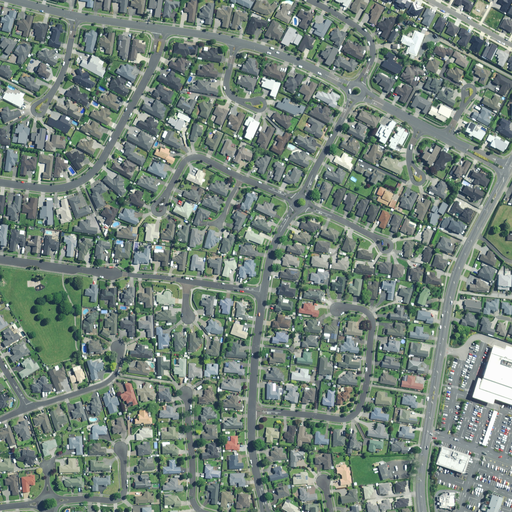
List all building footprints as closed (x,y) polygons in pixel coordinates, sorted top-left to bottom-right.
[(103,0),(103,2),(102,10),(108,11),(109,0),(97,0),(98,1),(102,2),(102,0),(103,0)] [(126,0),(111,0),(112,2),(119,3),(118,12),(125,13),(126,0)] [(132,0),(133,1),(130,1),(129,6),(133,6),(133,8),(137,8),(136,13),(142,14),(144,0),(132,0)] [(161,0),(156,0),(156,2),(153,1),(153,0),(147,0),(146,6),(147,6),(147,8),(153,9),(152,17),(159,18),(161,0)] [(179,2),(164,0),(161,17),(169,18),(169,13),(170,13),(171,8),(175,9),(175,7),(178,7),(179,2)] [(196,0),(194,0),(189,0),(190,2),(187,2),(186,8),(183,8),(183,12),(188,12),(187,22),(193,22),(196,0)] [(229,0),(229,2),(234,4),(235,2),(249,9),(252,2),(247,0),(229,0)] [(263,15),(265,15),(269,15),(269,13),(276,7),(272,3),(268,7),(263,5),(261,4),(261,2),(256,0),(255,0),(252,10),(263,15)] [(353,1),(351,5),(352,6),(350,9),(353,11),(352,11),(357,13),(360,6),(365,9),(368,3),(363,1),(363,0),(354,0),(354,2),(353,1)] [(402,0),(400,5),(399,8),(401,9),(403,7),(406,9),(410,0),(409,0),(402,0)] [(471,1),(469,0),(465,0),(464,4),(466,5),(464,8),(469,11),(473,5),(470,3),(471,1)] [(500,10),(505,12),(511,0),(498,0),(498,2),(503,5),(500,10)] [(413,13),(417,4),(415,3),(412,1),(408,10),(410,11),(409,13),(412,15),(413,13)] [(201,11),(201,13),(198,13),(198,17),(201,18),(201,19),(204,19),(203,24),(210,25),(213,4),(207,3),(206,6),(204,6),(200,8),(201,11)] [(291,6),(286,3),(285,5),(282,3),(280,6),(281,7),(278,11),(277,11),(274,17),(287,24),(290,18),(286,15),(291,6)] [(372,8),(370,12),(371,12),(370,15),(371,16),(368,21),(374,25),(384,7),(376,3),(373,8),(372,8)] [(420,6),(417,4),(413,13),(412,15),(414,16),(416,14),(418,16),(423,7),(420,6)] [(215,18),(219,19),(221,20),(220,22),(221,22),(220,27),(227,28),(231,8),(226,6),(225,11),(216,9),(215,18)] [(430,9),(427,7),(422,16),(424,17),(421,22),(428,26),(435,14),(429,11),(430,9)] [(494,31),(499,21),(501,16),(491,11),(491,10),(486,8),(486,9),(484,8),(482,14),(491,18),(488,25),(483,22),(480,30),(486,32),(485,35),(494,39),(497,32),(494,31)] [(16,12),(9,10),(7,15),(5,14),(4,18),(1,17),(0,19),(0,22),(3,23),(1,31),(9,33),(13,18),(14,18),(16,12)] [(306,13),(300,10),(296,16),(302,19),(298,26),(305,30),(313,15),(307,12),(306,13)] [(237,11),(237,12),(233,11),(230,28),(236,30),(237,25),(239,25),(239,22),(242,20),(246,21),(247,17),(246,17),(246,14),(241,13),(241,12),(237,11)] [(32,17),(26,15),(25,20),(21,19),(20,21),(17,20),(16,24),(19,25),(18,30),(23,31),(21,36),(27,37),(32,17)] [(443,18),(440,16),(434,27),(437,29),(436,30),(440,32),(446,21),(443,19),(443,18)] [(256,19),(251,17),(245,33),(252,35),(254,31),(255,31),(256,27),(261,28),(261,26),(265,27),(267,21),(259,19),(259,20),(256,19)] [(396,20),(390,17),(389,19),(386,18),(384,22),(382,21),(381,23),(378,22),(376,27),(379,29),(382,31),(380,36),(385,39),(396,20)] [(506,29),(511,20),(507,18),(507,19),(504,18),(500,26),(506,29)] [(331,22),(326,19),(323,24),(320,23),(319,24),(316,23),(314,27),(317,28),(314,33),(323,38),(331,22)] [(271,37),(271,38),(274,40),(274,39),(278,41),(282,33),(278,31),(278,30),(276,28),(278,24),(271,20),(263,36),(269,39),(270,37),(271,37)] [(454,23),(449,21),(447,26),(448,27),(445,32),(454,36),(459,27),(453,24),(454,23)] [(47,25),(33,22),(32,28),(34,29),(33,31),(35,31),(34,35),(36,35),(34,40),(43,42),(47,25)] [(61,25),(56,24),(55,28),(51,26),(50,30),(52,31),(50,39),(49,39),(47,46),(58,48),(60,42),(57,41),(59,35),(61,35),(62,29),(61,29),(61,25)] [(301,37),(293,33),(295,30),(288,27),(280,43),(287,46),(289,43),(291,44),(292,43),(296,46),(301,37)] [(339,31),(338,27),(333,29),(334,31),(330,39),(335,41),(334,44),(339,46),(346,33),(341,30),(340,32),(340,31),(339,31)] [(466,30),(462,27),(458,34),(462,37),(460,40),(459,39),(457,43),(464,47),(471,34),(467,32),(467,31),(466,30)] [(393,30),(388,40),(393,42),(396,35),(398,36),(399,34),(393,30)] [(424,34),(413,30),(410,38),(402,35),(399,43),(407,46),(405,53),(407,54),(408,53),(415,56),(424,34)] [(90,54),(95,33),(87,31),(86,34),(83,33),(81,37),(86,38),(82,52),(90,54)] [(102,55),(109,56),(113,33),(105,32),(104,38),(98,37),(97,39),(96,39),(95,45),(97,46),(97,48),(103,49),(102,55)] [(123,32),(122,36),(117,35),(117,40),(120,40),(119,45),(117,45),(116,50),(119,50),(118,56),(121,56),(121,59),(126,60),(128,60),(131,34),(123,32)] [(314,39),(305,34),(297,49),(303,52),(305,48),(310,50),(313,45),(311,44),(314,39)] [(476,36),(473,35),(471,38),(472,38),(470,41),(473,43),(470,49),(474,51),(477,53),(484,40),(479,38),(480,38),(476,36)] [(9,41),(4,37),(0,43),(0,47),(4,50),(3,52),(8,55),(16,43),(10,39),(9,41)] [(140,39),(132,38),(130,60),(138,61),(139,54),(145,55),(146,46),(141,45),(141,43),(139,43),(140,39)] [(354,45),(346,41),(341,50),(360,60),(363,54),(359,52),(362,47),(355,43),(354,45)] [(179,56),(185,57),(186,55),(189,56),(190,53),(196,54),(197,46),(192,45),(192,46),(174,43),(172,53),(180,54),(179,56)] [(489,47),(486,45),(481,55),(490,60),(497,46),(491,43),(489,47)] [(31,47),(25,44),(23,48),(19,46),(17,50),(15,49),(12,53),(18,56),(16,62),(21,65),(24,59),(31,47)] [(442,49),(436,45),(432,52),(443,58),(445,54),(449,57),(452,51),(447,48),(446,50),(442,48),(442,49)] [(338,49),(333,47),(331,49),(328,47),(326,50),(328,51),(327,53),(322,50),(320,54),(323,56),(322,57),(326,59),(324,63),(330,66),(338,49)] [(217,49),(211,48),(210,50),(207,49),(207,51),(202,50),(202,53),(198,53),(197,58),(201,58),(200,59),(219,62),(220,56),(216,55),(217,49)] [(42,52),(38,50),(34,57),(53,67),(57,60),(53,59),(52,55),(54,55),(52,49),(47,50),(46,49),(42,50),(43,53),(42,52)] [(503,52),(497,49),(495,53),(498,55),(497,57),(498,58),(497,60),(498,61),(497,64),(502,66),(509,54),(503,52)] [(461,56),(459,55),(460,54),(455,51),(452,56),(456,58),(454,62),(464,68),(468,62),(465,60),(465,59),(461,57),(461,56)] [(386,60),(384,59),(381,65),(398,74),(402,66),(392,61),(394,55),(388,52),(386,56),(387,57),(386,59),(387,59),(386,60)] [(339,67),(347,71),(347,72),(354,71),(354,69),(357,63),(354,62),(354,61),(350,59),(348,62),(345,60),(345,59),(338,55),(336,60),(335,59),(332,65),(338,68),(339,67)] [(80,60),(77,66),(99,78),(102,72),(98,70),(100,68),(95,65),(97,61),(90,57),(86,64),(80,60)] [(180,58),(179,59),(177,58),(175,63),(170,61),(167,66),(183,74),(185,69),(183,68),(184,66),(186,67),(189,62),(180,58)] [(248,58),(247,62),(245,61),(244,65),(241,65),(239,71),(257,76),(258,70),(254,68),(255,65),(253,65),(255,60),(248,58)] [(439,62),(433,58),(431,61),(428,60),(424,68),(435,73),(437,68),(436,68),(439,62)] [(45,67),(46,65),(40,62),(39,65),(39,66),(36,71),(38,72),(37,74),(47,79),(50,74),(44,71),(46,67),(45,67)] [(213,64),(208,63),(207,66),(200,65),(199,69),(197,69),(196,75),(215,78),(216,72),(212,71),(213,64)] [(0,65),(0,74),(9,79),(12,73),(8,71),(9,70),(6,68),(7,66),(2,64),(1,66),(0,65)] [(112,74),(131,84),(134,78),(127,75),(131,68),(124,64),(122,68),(120,67),(117,71),(114,69),(112,74)] [(277,66),(271,64),(270,67),(265,66),(264,69),(262,69),(261,74),(280,81),(281,78),(283,79),(285,73),(275,69),(277,66)] [(402,78),(402,79),(405,80),(405,81),(410,84),(413,78),(412,78),(414,75),(416,76),(418,74),(421,76),(424,71),(413,65),(412,66),(411,65),(410,68),(406,66),(402,73),(402,72),(399,76),(402,78)] [(484,70),(476,65),(473,70),(475,71),(473,74),(480,77),(477,82),(483,85),(490,72),(485,69),(484,70)] [(451,67),(450,70),(448,69),(445,73),(447,74),(446,76),(452,79),(451,80),(457,83),(459,79),(458,78),(462,71),(454,67),(454,69),(451,67)] [(75,77),(71,78),(73,84),(89,92),(93,84),(84,80),(87,79),(85,73),(80,74),(79,70),(74,71),(75,77)] [(174,74),(169,72),(166,78),(159,74),(156,79),(177,92),(182,84),(178,82),(180,80),(173,76),(174,74)] [(284,84),(285,84),(284,87),(286,88),(285,90),(292,94),(297,85),(298,86),(303,76),(297,73),(295,77),(294,77),(292,80),(290,79),(288,78),(287,80),(285,80),(284,84)] [(379,73),(376,75),(376,77),(374,78),(377,83),(378,82),(378,84),(384,87),(383,89),(388,92),(395,81),(390,78),(389,79),(380,75),(379,73)] [(244,75),(244,76),(239,74),(237,79),(235,84),(241,85),(241,86),(247,88),(246,90),(252,92),(256,80),(249,77),(249,76),(244,75)] [(496,78),(495,77),(492,75),(491,79),(493,80),(492,82),(498,85),(499,84),(502,86),(498,92),(505,96),(509,88),(511,89),(511,86),(511,81),(502,76),(501,76),(498,75),(496,78)] [(34,83),(33,82),(34,79),(29,76),(28,78),(24,76),(23,79),(20,77),(17,82),(25,86),(24,87),(31,91),(31,90),(36,92),(39,87),(34,84),(34,83)] [(441,82),(438,81),(428,76),(422,87),(429,91),(431,88),(434,89),(436,85),(439,86),(441,82)] [(111,80),(106,89),(123,98),(127,91),(121,87),(124,82),(114,77),(112,81),(111,80)] [(280,83),(275,82),(275,83),(273,82),(274,81),(269,80),(269,81),(265,79),(263,83),(262,82),(260,86),(271,90),(269,95),(275,97),(280,83)] [(210,82),(196,80),(195,86),(189,85),(188,91),(216,95),(217,89),(209,87),(210,82)] [(317,85),(310,81),(308,86),(302,84),(298,91),(305,95),(303,99),(307,102),(317,85)] [(156,90),(155,90),(154,89),(151,95),(157,98),(158,95),(161,97),(160,100),(169,105),(171,101),(169,100),(173,93),(168,90),(167,92),(161,89),(163,87),(158,84),(156,88),(157,89),(156,90)] [(411,89),(403,84),(401,89),(396,86),(393,92),(400,96),(398,100),(403,103),(411,89)] [(454,92),(445,87),(443,92),(440,90),(436,98),(452,106),(454,101),(450,99),(454,92)] [(66,90),(63,95),(83,106),(86,102),(83,100),(85,96),(82,94),(81,96),(77,94),(78,93),(71,89),(66,90)] [(336,101),(339,96),(331,92),(329,94),(327,93),(326,94),(321,92),(320,93),(317,91),(314,97),(328,104),(328,105),(333,108),(336,103),(335,102),(335,101),(336,101)] [(1,98),(18,107),(20,102),(16,100),(18,96),(14,94),(13,96),(7,93),(6,95),(3,93),(1,98)] [(97,97),(94,102),(114,113),(117,107),(112,104),(116,97),(108,93),(105,98),(101,96),(99,99),(97,97)] [(431,103),(415,95),(409,106),(414,108),(415,106),(422,109),(421,112),(425,114),(431,103)] [(500,98),(494,95),(491,100),(488,99),(487,100),(483,97),(480,103),(497,112),(499,107),(496,106),(500,98)] [(283,97),(281,103),(277,101),(274,107),(281,110),(295,116),(296,113),(298,114),(298,113),(301,114),(304,107),(299,105),(298,108),(287,103),(289,100),(283,97)] [(155,99),(153,103),(152,102),(151,104),(152,105),(150,107),(143,104),(140,109),(161,120),(164,115),(162,114),(163,112),(161,111),(163,106),(159,104),(160,102),(155,99)] [(195,102),(189,99),(188,103),(179,99),(176,106),(184,110),(184,112),(189,115),(195,102)] [(205,104),(204,100),(197,102),(200,111),(198,115),(206,119),(213,105),(207,102),(206,104),(205,104)] [(55,101),(51,109),(77,122),(79,117),(76,115),(79,110),(65,103),(63,106),(55,101)] [(451,110),(440,105),(437,110),(431,107),(427,114),(431,116),(432,115),(435,116),(434,117),(443,122),(445,118),(447,118),(451,110)] [(221,109),(215,106),(212,114),(217,116),(214,122),(221,126),(227,111),(221,108),(221,109)] [(325,109),(324,108),(323,110),(315,106),(312,111),(310,110),(308,114),(327,124),(329,118),(327,117),(328,115),(329,116),(331,112),(329,110),(329,109),(326,107),(325,109)] [(490,111),(481,107),(479,110),(481,111),(479,116),(472,112),(470,117),(487,126),(490,120),(486,118),(490,111)] [(0,118),(3,124),(19,116),(15,110),(8,114),(5,108),(0,110),(0,118)] [(87,118),(105,127),(107,121),(104,120),(108,111),(102,108),(101,110),(99,109),(97,112),(93,110),(92,113),(90,112),(87,118)] [(366,113),(360,110),(356,118),(374,128),(379,119),(375,116),(374,117),(371,115),(370,117),(365,115),(366,113)] [(244,115),(238,112),(236,117),(229,114),(227,118),(229,119),(227,122),(229,123),(228,124),(232,126),(230,129),(237,131),(244,115)] [(190,118),(177,113),(175,117),(188,122),(190,118)] [(280,116),(277,114),(273,119),(286,129),(291,124),(288,122),(290,120),(282,114),(280,116)] [(47,119),(44,124),(63,135),(68,126),(65,125),(66,122),(62,120),(63,118),(59,116),(55,123),(47,119)] [(145,121),(145,122),(145,123),(139,120),(136,125),(155,136),(158,130),(155,128),(157,124),(151,121),(153,118),(148,116),(147,119),(146,119),(145,121)] [(243,137),(250,140),(251,138),(252,138),(259,123),(252,120),(252,119),(248,117),(246,120),(245,119),(243,125),(247,126),(244,131),(245,132),(243,137)] [(323,125),(309,117),(307,122),(311,125),(309,128),(305,126),(303,130),(319,139),(322,133),(320,131),(323,125)] [(395,123),(383,117),(374,135),(378,138),(377,140),(384,144),(395,123)] [(176,122),(168,118),(166,122),(170,124),(170,125),(174,127),(173,128),(179,131),(183,122),(177,119),(176,122)] [(509,126),(508,125),(510,122),(506,120),(506,121),(500,118),(497,124),(499,125),(499,126),(497,126),(494,131),(510,139),(511,134),(511,131),(509,130),(510,129),(508,128),(509,126)] [(104,129),(90,122),(88,127),(84,124),(82,127),(80,126),(78,131),(97,141),(104,129)] [(366,127),(357,122),(354,129),(348,126),(345,132),(362,141),(365,136),(362,134),(366,127)] [(474,125),(468,122),(464,131),(467,133),(466,135),(470,137),(471,136),(480,140),(484,132),(476,128),(475,131),(472,130),(474,125)] [(26,136),(27,129),(22,129),(23,125),(14,124),(14,128),(11,128),(11,135),(15,135),(15,138),(9,137),(9,144),(23,146),(24,140),(26,136)] [(199,126),(193,125),(188,140),(194,142),(196,136),(197,137),(197,136),(199,137),(201,130),(198,129),(199,126)] [(274,129),(268,126),(264,134),(259,132),(258,136),(259,136),(256,142),(260,144),(259,147),(265,149),(274,129)] [(404,129),(398,126),(395,130),(397,131),(396,134),(394,133),(392,138),(391,137),(388,141),(390,142),(387,147),(394,150),(395,147),(396,145),(400,147),(407,133),(403,131),(404,129)] [(41,150),(43,130),(36,129),(36,135),(29,134),(28,142),(32,142),(31,145),(34,146),(33,150),(41,150)] [(174,133),(167,130),(162,142),(177,149),(180,144),(175,142),(176,141),(171,138),(174,133)] [(144,134),(139,131),(136,138),(128,133),(125,139),(147,151),(151,144),(147,143),(150,139),(143,135),(144,134)] [(204,143),(208,145),(208,146),(209,147),(208,148),(214,151),(221,134),(215,131),(211,139),(206,137),(204,143)] [(290,135),(284,133),(282,137),(276,134),(274,139),(278,141),(275,146),(272,145),(269,150),(279,155),(283,148),(282,148),(285,142),(286,143),(290,135)] [(494,137),(489,134),(486,140),(491,142),(490,144),(489,143),(487,147),(490,148),(491,146),(495,148),(495,147),(503,151),(505,148),(506,149),(509,142),(505,140),(504,142),(499,140),(500,138),(495,135),(494,137)] [(311,146),(310,143),(313,138),(308,136),(307,139),(304,138),(303,139),(296,135),(293,141),(297,143),(296,145),(306,150),(312,154),(315,148),(311,146)] [(49,144),(44,143),(43,151),(49,152),(51,149),(62,151),(63,142),(57,142),(58,137),(50,136),(49,144)] [(354,139),(350,137),(346,144),(341,141),(338,146),(355,155),(358,150),(356,148),(358,144),(353,142),(354,139)] [(229,140),(226,139),(219,153),(223,155),(224,153),(226,154),(226,155),(231,158),(235,150),(229,147),(232,141),(229,140)] [(84,144),(82,143),(81,145),(78,143),(76,149),(92,157),(94,152),(90,150),(93,144),(88,141),(87,144),(85,143),(84,144)] [(135,147),(126,141),(122,148),(125,149),(122,154),(127,157),(126,158),(141,166),(144,159),(132,152),(135,147)] [(378,147),(372,144),(367,155),(364,154),(362,158),(373,164),(376,158),(379,159),(382,153),(376,150),(378,147)] [(423,151),(419,158),(425,161),(423,164),(431,167),(440,148),(434,145),(433,148),(432,150),(430,149),(428,152),(424,150),(423,152),(423,151)] [(155,149),(153,154),(163,159),(163,160),(166,161),(165,162),(171,164),(174,159),(168,156),(169,153),(167,152),(168,150),(160,146),(158,150),(155,149)] [(245,149),(239,147),(233,161),(238,164),(240,158),(248,162),(252,153),(244,150),(245,149)] [(13,150),(7,149),(4,171),(10,172),(11,166),(14,166),(15,162),(16,162),(17,154),(12,154),(13,150)] [(71,151),(66,155),(79,171),(83,168),(81,164),(85,161),(86,157),(84,155),(81,155),(78,151),(73,155),(71,151)] [(297,151),(293,153),(294,155),(293,155),(290,154),(288,160),(305,168),(308,162),(302,160),(306,153),(301,151),(300,153),(298,153),(297,151)] [(452,156),(449,155),(441,151),(432,169),(438,172),(439,169),(443,171),(445,167),(444,166),(447,160),(449,162),(452,156)] [(349,159),(346,158),(347,155),(342,153),(340,158),(335,156),(332,161),(337,164),(349,170),(352,165),(349,163),(350,161),(348,160),(349,159)] [(27,156),(22,155),(19,175),(26,175),(27,169),(35,170),(37,157),(32,157),(32,160),(27,159),(27,156)] [(43,172),(42,178),(50,179),(53,156),(39,155),(38,162),(46,163),(45,172),(43,172)] [(260,157),(259,159),(259,158),(257,161),(255,160),(253,164),(255,165),(255,167),(258,168),(257,172),(262,175),(270,158),(264,155),(263,158),(260,157)] [(60,157),(55,157),(53,177),(59,178),(60,171),(62,171),(63,169),(67,170),(67,163),(63,163),(64,161),(60,160),(60,157)] [(393,160),(387,157),(385,161),(382,159),(379,165),(399,175),(402,169),(395,166),(398,161),(394,159),(393,160)] [(124,159),(121,164),(120,166),(113,163),(110,168),(130,179),(132,175),(128,172),(129,171),(132,172),(135,166),(124,159)] [(461,168),(456,165),(454,164),(450,171),(452,172),(451,173),(455,175),(454,177),(458,179),(461,173),(464,175),(470,163),(465,161),(461,168)] [(163,168),(162,168),(164,164),(160,162),(159,164),(153,162),(150,167),(148,166),(146,171),(163,179),(166,173),(162,171),(163,168)] [(284,167),(274,162),(272,166),(275,167),(274,170),(276,171),(272,179),(278,182),(284,167)] [(356,166),(353,170),(362,175),(364,170),(356,166)] [(301,171),(293,168),(289,177),(285,175),(282,181),(290,184),(297,182),(301,171)] [(341,170),(337,168),(335,172),(331,171),(330,173),(325,170),(323,176),(340,184),(344,174),(340,172),(341,170)] [(371,173),(366,170),(363,175),(367,177),(365,180),(374,185),(376,180),(381,182),(384,175),(373,169),(371,173)] [(201,171),(197,170),(194,176),(187,173),(185,179),(200,186),(202,182),(200,181),(203,174),(201,173),(201,171)] [(479,174),(471,170),(468,175),(471,177),(470,178),(473,180),(472,183),(477,186),(478,184),(485,188),(489,180),(484,177),(485,176),(480,173),(479,174)] [(112,180),(106,175),(101,180),(120,197),(125,192),(122,189),(123,188),(121,187),(123,184),(121,183),(123,181),(117,175),(114,178),(112,180)] [(141,177),(140,179),(139,178),(136,184),(154,193),(157,187),(151,184),(154,179),(146,176),(144,179),(141,177)] [(106,192),(101,181),(97,183),(97,185),(94,186),(95,186),(90,188),(92,193),(89,194),(95,209),(103,206),(101,200),(100,200),(98,194),(99,194),(106,192)] [(329,184),(323,181),(318,192),(321,193),(319,198),(325,200),(331,186),(328,185),(329,184)] [(447,185),(440,181),(436,189),(431,186),(428,191),(444,199),(446,194),(443,193),(447,185)] [(211,185),(210,184),(208,189),(225,197),(227,191),(222,189),(225,183),(220,182),(219,184),(218,183),(217,184),(212,182),(211,185)] [(482,192),(479,191),(480,189),(474,185),(472,189),(461,184),(458,191),(467,195),(466,198),(474,202),(475,199),(477,201),(482,192)] [(378,196),(376,201),(392,208),(396,201),(391,199),(390,199),(394,190),(389,188),(388,191),(379,187),(376,195),(378,196)] [(403,197),(400,196),(398,201),(401,202),(400,204),(398,203),(397,206),(410,211),(417,194),(410,192),(411,189),(407,187),(403,197)] [(202,190),(198,188),(196,191),(191,189),(190,191),(189,190),(188,192),(184,191),(182,196),(197,202),(202,190)] [(336,188),(334,193),(332,197),(335,198),(332,204),(337,206),(344,192),(336,188)] [(142,200),(140,199),(142,193),(134,189),(133,194),(132,193),(129,199),(130,199),(129,202),(141,208),(143,202),(141,201),(142,200)] [(254,196),(254,195),(250,193),(249,194),(247,193),(242,203),(240,203),(238,208),(243,211),(244,209),(247,211),(252,200),(254,201),(256,198),(254,196)] [(356,196),(347,193),(346,196),(344,195),(342,200),(344,200),(343,203),(346,204),(343,209),(349,212),(356,196)] [(79,203),(76,195),(67,199),(75,219),(90,213),(87,206),(78,209),(76,204),(79,203)] [(13,201),(12,205),(7,204),(7,207),(6,216),(10,216),(9,220),(16,221),(17,215),(15,215),(15,212),(19,213),(21,197),(14,196),(14,201),(13,201)] [(212,196),(211,198),(209,198),(208,199),(205,198),(205,200),(203,199),(200,204),(217,212),(220,206),(215,204),(217,201),(216,200),(217,198),(212,196)] [(37,199),(29,198),(29,203),(27,203),(26,205),(22,205),(21,212),(27,213),(26,219),(35,219),(37,199)] [(71,219),(65,198),(59,200),(61,208),(54,210),(56,215),(60,214),(61,219),(59,219),(60,224),(68,222),(68,220),(71,219)] [(368,201),(364,199),(363,201),(360,199),(359,202),(358,202),(355,208),(357,209),(355,215),(361,217),(368,201)] [(430,202),(424,199),(423,203),(417,201),(415,205),(416,205),(414,208),(416,209),(414,213),(418,214),(416,219),(421,221),(430,202)] [(51,201),(44,201),(44,206),(39,206),(39,210),(38,210),(39,219),(43,219),(43,220),(45,220),(45,225),(51,225),(51,207),(51,201)] [(457,205),(459,203),(455,201),(448,212),(454,215),(455,213),(459,215),(458,218),(468,223),(471,217),(470,216),(473,211),(466,207),(464,210),(459,208),(460,207),(457,205)] [(189,205),(184,202),(182,207),(180,207),(179,208),(175,206),(172,211),(187,219),(192,209),(190,208),(191,206),(189,205)] [(268,204),(266,203),(266,205),(263,203),(262,206),(256,204),(254,209),(272,218),(275,212),(270,210),(273,205),(268,202),(268,204)] [(428,223),(431,224),(431,225),(435,226),(435,223),(436,223),(437,218),(438,218),(438,215),(436,214),(437,212),(442,215),(447,205),(441,202),(438,208),(432,205),(429,212),(430,213),(428,223)] [(379,208),(370,204),(369,208),(368,208),(366,212),(367,212),(366,214),(369,216),(366,220),(372,223),(379,208)] [(117,210),(111,207),(110,210),(104,207),(100,215),(106,218),(104,223),(109,226),(117,210)] [(129,210),(125,208),(124,212),(122,211),(121,214),(119,213),(117,218),(135,225),(137,219),(132,217),(133,215),(132,214),(134,211),(129,209),(129,210)] [(210,212),(198,208),(192,224),(197,226),(199,222),(200,222),(202,219),(203,220),(204,218),(207,220),(210,212)] [(388,213),(382,210),(377,221),(380,222),(378,227),(383,229),(390,215),(387,214),(388,213)] [(245,216),(234,211),(231,218),(235,220),(233,225),(234,225),(232,229),(237,232),(245,216)] [(399,217),(393,214),(389,224),(392,226),(389,231),(395,233),(401,219),(399,218),(399,217)] [(90,227),(88,217),(76,222),(78,226),(74,226),(73,231),(95,234),(96,228),(90,227)] [(406,234),(409,235),(411,236),(414,228),(412,228),(413,225),(408,223),(409,220),(404,218),(399,231),(405,234),(406,231),(407,232),(406,234)] [(444,218),(443,220),(442,220),(440,225),(441,226),(440,228),(444,229),(444,228),(459,235),(461,231),(462,231),(464,226),(460,224),(460,222),(457,221),(457,223),(444,218)] [(264,222),(264,221),(260,219),(260,220),(257,219),(255,221),(253,220),(250,225),(267,233),(270,228),(266,226),(267,225),(266,225),(267,223),(264,222)] [(320,225),(306,221),(305,224),(300,223),(298,228),(313,233),(314,230),(315,231),(316,229),(318,229),(320,225)] [(153,232),(154,225),(146,224),(146,227),(144,227),(144,232),(145,232),(144,241),(152,242),(152,238),(157,239),(158,233),(153,232)] [(166,228),(165,231),(161,231),(160,239),(172,240),(174,225),(168,224),(167,229),(166,228)] [(131,227),(127,226),(127,228),(124,228),(124,229),(120,229),(119,232),(115,231),(114,237),(135,240),(136,234),(131,233),(131,227)] [(188,227),(183,226),(182,230),(177,229),(177,232),(176,232),(175,236),(178,236),(177,239),(181,239),(180,242),(186,243),(188,227)] [(202,234),(196,234),(197,232),(197,229),(191,228),(190,231),(188,247),(195,247),(195,245),(198,245),(198,242),(199,243),(199,240),(202,240),(202,234)] [(422,235),(422,237),(423,238),(421,243),(428,245),(433,231),(424,228),(421,235),(422,235)] [(338,233),(328,229),(327,232),(322,229),(319,235),(334,241),(335,239),(336,239),(338,233)] [(19,230),(11,230),(11,232),(10,232),(8,251),(14,251),(15,244),(19,244),(19,246),(24,247),(24,235),(19,234),(19,230)] [(213,247),(213,244),(214,245),(215,242),(217,243),(218,238),(215,238),(216,237),(213,236),(214,231),(208,230),(203,248),(209,249),(210,246),(213,247)] [(246,230),(243,238),(260,245),(263,238),(258,236),(258,235),(250,232),(250,231),(246,230)] [(310,236),(299,232),(298,235),(293,234),(291,239),(306,244),(307,242),(308,242),(310,236)] [(51,236),(45,235),(42,254),(48,255),(49,249),(57,251),(58,242),(54,241),(54,240),(51,239),(51,236)] [(32,246),(32,253),(37,253),(39,236),(32,236),(31,242),(26,241),(26,245),(32,246)] [(70,237),(63,237),(62,242),(65,242),(64,244),(66,244),(65,256),(72,257),(73,247),(75,248),(76,237),(70,236),(70,237)] [(230,246),(231,247),(232,242),(234,238),(227,236),(227,239),(222,237),(221,243),(222,243),(219,252),(225,254),(226,251),(228,252),(230,246)] [(450,240),(441,236),(438,243),(437,242),(435,248),(450,254),(452,248),(447,246),(450,240)] [(352,240),(345,237),(341,250),(348,253),(349,251),(351,252),(355,242),(351,241),(352,240)] [(90,246),(91,247),(92,242),(88,242),(88,240),(85,239),(82,241),(82,243),(78,242),(77,248),(80,248),(80,251),(78,251),(77,260),(83,261),(84,256),(85,256),(85,252),(87,253),(87,249),(87,248),(89,249),(90,246)] [(106,242),(96,240),(93,259),(102,260),(103,254),(102,254),(102,251),(105,249),(108,249),(109,244),(106,243),(106,242)] [(329,243),(316,241),(315,251),(327,253),(328,248),(329,243)] [(405,241),(405,244),(404,243),(402,248),(404,248),(403,251),(404,251),(403,257),(409,258),(413,243),(405,241)] [(130,244),(123,243),(123,248),(118,248),(119,244),(113,243),(113,250),(114,250),(113,259),(118,259),(118,258),(129,258),(130,244)] [(304,247),(293,244),(292,246),(287,245),(285,251),(300,255),(301,253),(302,253),(304,247)] [(243,245),(243,246),(240,245),(239,254),(255,257),(256,251),(252,251),(253,246),(243,245)] [(426,247),(425,249),(424,249),(422,254),(421,256),(423,257),(421,260),(422,260),(422,261),(428,263),(433,250),(426,247)] [(148,249),(143,249),(143,253),(133,253),(133,264),(138,264),(138,263),(147,263),(148,249)] [(163,250),(152,249),(152,257),(153,257),(153,260),(161,261),(160,266),(167,267),(168,250),(163,250)] [(368,251),(358,249),(356,258),(371,260),(372,254),(367,253),(368,251)] [(493,253),(488,250),(485,256),(480,254),(478,260),(493,266),(496,261),(492,259),(494,255),(492,254),(493,253)] [(173,256),(173,257),(171,257),(170,261),(173,262),(173,263),(172,264),(175,264),(175,263),(177,263),(177,264),(178,265),(177,270),(183,271),(186,253),(180,252),(179,256),(176,255),(175,257),(173,256)] [(192,256),(190,270),(194,271),(195,268),(197,268),(197,270),(203,271),(204,262),(197,261),(198,257),(196,255),(194,254),(192,256)] [(291,256),(283,254),(283,257),(281,256),(280,261),(282,261),(281,265),(287,266),(288,265),(293,266),(293,267),(297,268),(299,258),(291,256)] [(442,257),(435,254),(431,266),(443,270),(444,267),(445,267),(447,261),(441,258),(442,257)] [(315,256),(315,257),(311,257),(310,263),(311,263),(311,266),(326,268),(327,262),(322,262),(322,258),(320,258),(320,257),(315,256)] [(221,259),(216,258),(215,260),(208,259),(207,266),(212,267),(212,269),(213,269),(213,274),(219,274),(221,259)] [(235,266),(234,260),(227,262),(227,261),(223,262),(224,266),(221,276),(226,277),(229,269),(230,269),(232,271),(235,268),(235,266)] [(253,260),(247,260),(247,262),(243,262),(242,267),(238,266),(237,274),(238,274),(238,277),(244,278),(245,274),(248,274),(247,276),(252,277),(253,276),(255,276),(255,272),(253,272),(254,263),(253,263),(253,260)] [(329,268),(330,268),(330,269),(346,271),(346,268),(347,269),(348,262),(337,260),(336,263),(331,263),(331,265),(329,265),(329,268)] [(391,263),(380,262),(380,264),(378,264),(378,269),(379,270),(379,273),(389,274),(391,263)] [(363,264),(357,264),(357,268),(355,268),(354,272),(372,275),(373,269),(368,268),(368,266),(362,265),(363,264)] [(400,265),(393,264),(391,277),(399,278),(399,277),(402,277),(403,267),(400,267),(400,265)] [(476,275),(477,276),(490,282),(495,270),(491,268),(492,268),(487,265),(486,267),(482,265),(480,268),(479,268),(476,275)] [(420,268),(415,267),(415,269),(410,268),(409,275),(411,275),(411,280),(418,281),(419,276),(421,276),(422,272),(420,271),(420,268)] [(289,270),(285,269),(285,272),(279,271),(278,278),(297,281),(299,272),(289,271),(289,270)] [(327,272),(321,271),(321,272),(316,272),(316,274),(309,273),(309,280),(313,281),(313,283),(319,284),(319,279),(325,280),(325,278),(327,278),(327,272)] [(434,273),(425,272),(424,283),(440,285),(440,279),(436,278),(436,277),(434,277),(434,273)] [(331,286),(331,290),(336,290),(336,292),(343,293),(345,277),(337,277),(337,281),(335,283),(330,282),(330,285),(331,286)] [(468,290),(473,290),(473,291),(476,291),(476,290),(488,291),(489,285),(486,285),(486,283),(483,282),(483,280),(481,280),(481,278),(475,278),(475,284),(476,284),(469,284),(468,290)] [(359,296),(361,280),(353,279),(353,286),(347,286),(347,290),(348,290),(348,294),(352,294),(352,296),(359,296)] [(376,300),(378,282),(372,281),(372,285),(367,285),(366,284),(365,292),(368,292),(367,299),(376,300)] [(381,290),(386,290),(385,293),(387,293),(386,300),(392,301),(395,281),(389,281),(389,284),(385,283),(385,282),(382,281),(381,290)] [(96,285),(90,284),(90,290),(85,289),(84,296),(90,297),(89,302),(95,303),(97,289),(96,289),(96,285)] [(280,284),(280,286),(277,286),(277,289),(278,289),(277,296),(294,298),(295,289),(288,289),(288,285),(280,284)] [(422,306),(425,298),(430,293),(423,287),(418,293),(415,303),(422,306)] [(109,288),(109,290),(109,292),(106,292),(106,290),(100,290),(100,300),(108,300),(108,307),(114,307),(114,295),(115,295),(115,288),(109,288)] [(121,297),(121,302),(124,302),(124,306),(129,306),(129,303),(132,303),(132,300),(134,300),(134,288),(127,288),(127,291),(122,291),(122,293),(120,293),(120,297),(121,297)] [(412,289),(406,288),(406,290),(400,288),(397,295),(404,297),(402,302),(408,304),(412,289)] [(151,289),(145,289),(145,293),(137,293),(137,301),(140,301),(140,302),(144,302),(144,308),(151,308),(151,289)] [(323,292),(309,290),(309,291),(306,291),(306,293),(303,292),(302,298),(314,300),(320,301),(321,297),(322,297),(323,292)] [(168,304),(173,304),(174,298),(170,298),(170,294),(168,291),(165,291),(162,293),(162,295),(156,295),(156,302),(157,302),(157,303),(164,304),(164,303),(168,303),(168,304)] [(213,297),(209,296),(209,298),(205,298),(205,301),(202,300),(201,306),(205,306),(204,315),(210,316),(213,297)] [(224,298),(224,300),(219,300),(218,305),(221,305),(220,309),(221,309),(221,314),(228,315),(229,306),(232,306),(232,302),(230,301),(230,299),(224,298)] [(288,300),(277,298),(276,305),(274,305),(273,311),(280,312),(280,309),(291,311),(292,302),(288,301),(288,300)] [(490,310),(491,310),(491,311),(494,312),(494,311),(497,311),(499,300),(494,299),(494,301),(489,300),(489,302),(486,302),(485,308),(483,308),(482,314),(489,315),(490,310)] [(465,300),(465,301),(463,301),(462,309),(464,309),(464,311),(478,312),(479,302),(476,301),(476,303),(473,302),(474,301),(465,300)] [(241,303),(235,302),(234,308),(236,308),(235,317),(237,317),(237,319),(246,321),(247,315),(244,315),(245,310),(244,309),(244,305),(241,305),(241,303)] [(310,303),(302,302),(301,306),(301,308),(298,308),(297,313),(311,315),(311,317),(317,317),(318,311),(313,310),(314,306),(310,305),(310,303)] [(508,303),(501,302),(501,309),(503,309),(503,313),(505,313),(505,314),(510,315),(511,305),(507,305),(508,303)] [(402,308),(395,307),(394,314),(388,313),(388,320),(406,321),(406,316),(402,316),(402,308)] [(174,323),(174,317),(170,317),(169,310),(162,310),(162,312),(158,312),(158,314),(154,314),(154,320),(157,320),(157,321),(166,321),(166,323),(174,323)] [(85,330),(85,335),(91,336),(91,330),(92,322),(97,317),(96,316),(98,314),(95,311),(93,313),(92,312),(85,319),(84,321),(83,321),(83,324),(82,324),(82,329),(84,329),(85,330)] [(430,312),(417,311),(416,320),(425,321),(424,323),(431,324),(432,318),(429,318),(430,312)] [(474,327),(478,317),(471,315),(471,314),(466,312),(464,316),(463,315),(462,319),(461,319),(459,324),(465,327),(466,325),(474,327)] [(109,334),(116,334),(117,313),(110,313),(110,316),(108,316),(107,319),(106,319),(105,321),(102,320),(102,330),(99,334),(107,338),(109,334)] [(281,315),(276,314),(275,321),(272,321),(271,327),(278,328),(278,327),(288,328),(289,321),(283,320),(284,317),(281,317),(281,315)] [(119,320),(119,329),(124,329),(126,329),(126,332),(127,332),(127,337),(134,337),(134,316),(129,316),(129,321),(119,320)] [(152,337),(151,316),(146,316),(146,321),(137,321),(137,329),(143,329),(143,330),(144,330),(144,333),(146,332),(146,337),(152,337)] [(489,321),(487,320),(488,319),(482,317),(479,324),(482,325),(479,332),(492,336),(494,330),(489,329),(491,324),(489,323),(489,321)] [(210,331),(210,333),(221,335),(222,327),(218,327),(215,322),(215,321),(212,322),(210,319),(207,322),(208,323),(207,324),(208,326),(204,329),(207,333),(210,331)] [(315,320),(306,319),(306,326),(304,326),(303,332),(319,334),(319,327),(315,327),(315,320)] [(355,328),(356,325),(355,325),(355,322),(347,321),(346,328),(344,328),(343,335),(360,336),(361,329),(355,328)] [(504,324),(498,322),(495,332),(498,333),(498,335),(504,337),(506,331),(504,330),(505,325),(503,325),(504,324)] [(395,329),(393,328),(393,330),(386,329),(385,335),(402,337),(403,332),(401,332),(402,328),(404,328),(404,324),(394,323),(393,327),(395,327),(395,329)] [(236,325),(233,324),(230,334),(245,339),(247,333),(240,331),(242,326),(236,324),(236,325)] [(335,343),(337,327),(323,325),(322,333),(329,334),(328,342),(335,343)] [(422,327),(414,326),(413,332),(409,331),(408,338),(427,340),(427,335),(421,334),(422,327)] [(162,327),(155,327),(155,335),(157,335),(157,349),(162,349),(162,346),(168,346),(168,341),(169,341),(169,337),(168,337),(168,334),(162,334),(162,327)] [(13,335),(9,328),(1,332),(4,336),(2,337),(5,340),(1,342),(5,348),(19,339),(16,333),(13,335)] [(182,348),(182,345),(184,345),(184,342),(185,342),(185,338),(179,338),(179,333),(173,333),(173,351),(180,351),(180,348),(182,348)] [(195,338),(195,333),(189,333),(188,352),(194,352),(194,349),(196,349),(196,347),(199,347),(199,344),(202,344),(202,338),(195,338)] [(284,333),(275,333),(274,338),(271,337),(270,343),(277,344),(277,342),(286,343),(287,335),(284,335),(284,333)] [(339,352),(344,352),(344,351),(348,351),(348,353),(357,353),(357,347),(352,347),(353,341),(350,341),(351,336),(345,336),(345,342),(343,342),(343,343),(340,343),(339,352)] [(314,337),(306,337),(305,342),(301,341),(300,347),(307,348),(307,346),(316,347),(317,340),(314,339),(314,337)] [(88,354),(102,353),(101,346),(99,346),(98,340),(87,341),(88,354)] [(388,340),(388,343),(385,342),(385,344),(382,344),(381,350),(397,353),(399,342),(388,340)] [(205,354),(209,354),(209,356),(216,356),(216,354),(219,354),(218,342),(212,342),(212,346),(207,346),(207,349),(205,349),(205,354)] [(420,344),(411,342),(408,355),(413,356),(413,355),(426,357),(427,352),(419,350),(420,344)] [(21,346),(19,343),(10,348),(11,351),(10,352),(13,355),(9,358),(12,363),(29,352),(26,348),(26,349),(23,345),(21,346)] [(236,343),(230,343),(230,352),(226,352),(225,357),(245,359),(245,353),(238,352),(239,345),(236,344),(236,343)] [(503,348),(490,344),(479,378),(476,377),(469,395),(490,402),(492,398),(511,404),(511,347),(504,345),(503,348)] [(141,358),(152,359),(152,353),(150,353),(150,351),(146,351),(147,349),(143,349),(144,345),(138,345),(138,346),(136,346),(135,351),(129,351),(129,356),(141,357),(141,358)] [(310,353),(302,352),(301,358),(296,357),(295,364),(311,365),(311,359),(309,359),(310,353)] [(274,353),(272,353),(271,358),(268,357),(267,363),(274,364),(274,362),(284,363),(285,354),(274,353)] [(352,355),(344,355),(344,362),(337,362),(337,367),(341,367),(341,368),(347,369),(347,368),(358,369),(358,363),(350,362),(351,359),(352,359),(352,355)] [(393,358),(384,356),(383,362),(381,362),(380,367),(397,370),(398,363),(392,362),(393,358)] [(33,364),(29,357),(19,363),(22,367),(23,366),(25,369),(17,373),(21,379),(39,368),(35,363),(33,364)] [(162,357),(156,357),(156,375),(162,376),(162,369),(169,369),(169,362),(162,362),(162,357)] [(317,374),(325,375),(324,380),(330,380),(330,375),(331,375),(332,367),(326,367),(327,358),(319,357),(317,374)] [(172,367),(172,371),(173,371),(173,374),(178,374),(178,377),(184,377),(185,359),(179,359),(178,368),(172,367)] [(85,361),(90,380),(97,378),(96,372),(103,370),(101,365),(101,362),(96,364),(96,361),(91,362),(91,360),(85,361)] [(420,362),(408,360),(407,369),(415,371),(415,373),(422,374),(423,368),(419,367),(420,362)] [(148,376),(149,371),(145,371),(146,365),(144,365),(145,362),(137,361),(136,368),(128,367),(127,373),(148,376)] [(224,363),(224,367),(223,367),(223,372),(237,374),(237,375),(243,375),(244,370),(239,369),(239,364),(236,364),(236,361),(231,361),(231,363),(227,362),(227,363),(224,363)] [(194,364),(187,363),(186,378),(194,379),(194,377),(196,377),(196,378),(201,378),(202,368),(199,368),(199,365),(194,365),(194,364)] [(217,364),(215,364),(206,363),(205,368),(204,368),(203,370),(203,377),(210,377),(210,375),(217,375),(217,364)] [(84,379),(79,365),(70,368),(73,375),(68,377),(71,383),(77,381),(77,383),(81,381),(80,380),(84,379)] [(64,372),(63,367),(55,370),(54,369),(48,371),(55,392),(62,390),(60,382),(63,381),(62,380),(66,379),(64,372)] [(276,368),(270,367),(270,374),(265,374),(264,380),(282,382),(283,376),(280,375),(280,373),(278,373),(278,371),(275,371),(276,368)] [(290,380),(304,381),(304,383),(306,383),(306,382),(308,382),(309,376),(307,375),(308,370),(299,369),(299,373),(291,373),(290,380)] [(337,384),(355,386),(356,380),(351,379),(351,372),(346,371),(346,374),(341,374),(341,378),(337,378),(337,384)] [(395,386),(396,380),(392,379),(393,378),(387,377),(387,374),(382,373),(382,377),(380,376),(379,383),(395,386)] [(414,377),(405,375),(405,377),(401,377),(399,387),(421,390),(421,384),(414,383),(414,377)] [(46,378),(44,376),(40,376),(38,378),(38,380),(37,380),(37,385),(31,385),(30,389),(32,389),(32,393),(40,393),(40,391),(51,391),(51,385),(46,385),(46,378)] [(221,393),(222,389),(239,392),(240,386),(236,385),(236,384),(234,383),(235,380),(226,379),(225,384),(221,383),(220,388),(217,387),(216,392),(221,393)] [(136,404),(129,382),(123,384),(126,391),(123,392),(123,393),(119,395),(120,399),(121,399),(122,402),(125,401),(126,404),(127,403),(128,406),(131,405),(132,406),(136,404)] [(152,393),(153,390),(148,389),(150,384),(145,382),(143,388),(136,389),(136,396),(139,395),(140,401),(142,401),(142,403),(147,402),(150,401),(150,400),(153,401),(155,394),(152,393)] [(271,392),(272,384),(265,383),(265,399),(278,400),(279,390),(274,389),(274,392),(271,392)] [(284,391),(283,391),(283,394),(285,394),(285,396),(283,396),(283,400),(288,400),(288,401),(292,402),(292,403),(296,403),(297,395),(298,395),(298,393),(295,393),(295,390),(296,391),(297,386),(285,385),(284,385),(284,391)] [(164,387),(158,387),(158,399),(160,399),(160,401),(164,401),(164,402),(170,402),(170,395),(169,395),(169,388),(164,388),(164,387)] [(336,393),(335,404),(341,405),(342,401),(349,397),(349,392),(351,392),(351,388),(343,387),(343,392),(340,393),(336,393)] [(211,401),(214,401),(213,397),(212,397),(211,388),(205,388),(205,390),(203,390),(203,397),(197,397),(198,404),(207,403),(207,402),(211,402),(211,401)] [(313,403),(314,389),(308,388),(308,391),(306,391),(306,392),(303,392),(303,393),(301,393),(300,404),(308,404),(308,402),(313,403)] [(334,391),(326,390),(326,398),(321,398),(321,405),(332,406),(334,391)] [(379,392),(376,391),(375,397),(374,397),(374,404),(390,405),(391,398),(384,397),(384,392),(379,392)] [(101,397),(105,408),(106,407),(108,415),(117,411),(115,406),(119,405),(116,397),(110,399),(108,394),(107,395),(107,393),(103,395),(103,396),(101,397)] [(414,402),(415,398),(412,398),(412,396),(406,395),(405,397),(402,397),(401,404),(410,406),(410,408),(415,409),(416,403),(414,402)] [(101,405),(98,396),(90,399),(91,401),(87,403),(88,405),(84,406),(87,412),(89,411),(90,415),(93,413),(95,416),(99,415),(98,412),(101,411),(99,406),(101,405)] [(237,397),(230,396),(230,399),(228,398),(228,400),(225,400),(225,403),(222,402),(222,407),(234,408),(234,410),(241,410),(241,404),(236,404),(237,397)] [(70,412),(72,419),(75,418),(75,419),(80,417),(82,422),(86,420),(80,402),(74,404),(76,409),(73,410),(73,411),(70,412)] [(165,411),(159,411),(159,414),(158,414),(158,418),(161,417),(161,418),(172,418),(172,420),(177,420),(177,413),(172,413),(171,406),(165,406),(165,411)] [(211,408),(210,408),(210,407),(202,407),(202,410),(201,410),(202,415),(199,415),(199,421),(206,421),(206,419),(216,419),(216,414),(213,414),(213,411),(211,411),(211,408)] [(380,408),(373,407),(372,412),(370,412),(369,419),(387,422),(388,415),(379,414),(380,408)] [(58,414),(56,415),(54,410),(49,412),(55,432),(60,430),(58,425),(67,423),(64,415),(58,416),(58,414)] [(409,411),(401,410),(400,416),(398,416),(397,422),(415,425),(416,419),(408,418),(409,411)] [(134,424),(140,424),(140,423),(143,423),(143,424),(151,424),(151,418),(147,418),(147,412),(139,412),(139,415),(137,415),(137,419),(134,419),(134,424)] [(32,419),(34,426),(36,425),(36,426),(41,425),(44,433),(50,431),(45,413),(36,416),(37,417),(32,419)] [(116,425),(110,426),(112,434),(119,432),(120,434),(125,432),(121,418),(115,419),(116,425)] [(235,418),(225,418),(225,421),(222,421),(222,429),(241,428),(240,423),(235,423),(235,418)] [(22,441),(29,439),(28,437),(30,437),(26,426),(27,426),(25,420),(19,422),(20,424),(12,426),(15,435),(18,434),(19,437),(21,437),(22,441)] [(375,424),(374,430),(372,430),(372,431),(367,430),(366,436),(387,439),(387,435),(382,434),(383,425),(375,424)] [(98,425),(93,425),(93,427),(91,427),(91,440),(97,440),(97,435),(106,435),(105,426),(98,427),(98,425)] [(205,429),(205,431),(206,431),(206,434),(201,434),(201,440),(216,439),(216,433),(214,433),(214,425),(203,425),(203,429),(205,429)] [(294,426),(288,426),(288,432),(283,432),(283,439),(287,439),(286,442),(293,443),(294,426)] [(312,436),(311,435),(306,434),(306,432),(304,432),(304,427),(298,426),(296,446),(301,447),(301,442),(310,443),(310,439),(312,438),(312,436)] [(408,427),(401,426),(400,432),(398,431),(397,437),(412,439),(413,434),(407,433),(408,427)] [(15,445),(9,427),(0,429),(0,439),(1,440),(5,439),(8,447),(15,445)] [(160,432),(161,439),(171,439),(171,440),(177,440),(177,434),(174,434),(174,427),(167,427),(167,432),(160,432)] [(273,428),(265,428),(265,433),(264,433),(263,437),(265,437),(265,443),(271,443),(272,438),(277,439),(278,432),(273,432),(273,428)] [(148,429),(140,429),(138,429),(138,434),(136,434),(136,440),(142,440),(142,438),(151,438),(151,430),(148,430),(148,429)] [(344,443),(344,441),(344,437),(338,436),(339,430),(332,430),(332,447),(336,447),(336,446),(343,446),(343,443),(344,443)] [(319,435),(319,432),(314,431),(313,444),(319,445),(319,444),(327,445),(328,440),(323,439),(323,436),(319,435)] [(351,454),(351,449),(355,449),(355,450),(359,450),(360,442),(355,442),(356,440),(354,440),(354,435),(349,434),(348,440),(347,440),(347,448),(346,454),(351,454)] [(236,444),(236,436),(229,436),(229,441),(224,441),(224,450),(232,450),(238,450),(238,444),(236,444)] [(81,455),(81,437),(74,437),(75,438),(68,438),(68,449),(75,449),(75,455),(81,455)] [(53,449),(53,448),(58,446),(55,439),(50,441),(50,440),(42,443),(44,448),(42,449),(44,456),(50,454),(49,450),(53,449)] [(382,442),(368,440),(367,452),(374,453),(375,449),(381,450),(382,442)] [(403,447),(403,442),(394,442),(394,444),(390,444),(390,451),(399,451),(399,453),(406,453),(406,447),(403,447)] [(215,448),(214,443),(206,443),(206,453),(200,453),(201,460),(208,460),(208,458),(219,458),(218,453),(216,453),(216,448),(215,448)] [(99,444),(92,444),(92,447),(90,447),(90,451),(88,451),(88,455),(105,455),(105,449),(100,449),(99,444)] [(146,445),(146,444),(142,444),(142,446),(136,446),(136,451),(137,451),(137,456),(143,456),(143,455),(150,455),(150,449),(149,449),(149,445),(146,445)] [(174,445),(164,445),(164,447),(161,447),(161,454),(171,454),(170,455),(177,456),(177,450),(174,450),(174,445)] [(469,456),(440,446),(434,463),(463,473),(469,456)] [(20,454),(18,453),(17,461),(24,462),(24,461),(27,461),(26,465),(33,466),(34,456),(33,456),(34,452),(21,449),(20,454)] [(282,455),(281,449),(277,449),(273,449),(273,451),(269,451),(270,456),(265,457),(266,463),(272,462),(272,461),(285,459),(285,455),(282,455)] [(296,462),(300,459),(301,459),(302,451),(290,451),(289,467),(296,467),(296,462)] [(236,455),(229,455),(230,458),(228,458),(228,461),(228,469),(242,469),(242,463),(236,463),(236,455)] [(323,457),(314,457),(314,464),(323,464),(323,469),(329,470),(330,455),(323,455),(323,457)] [(153,471),(153,464),(146,463),(146,459),(139,458),(139,464),(136,464),(135,472),(142,472),(142,471),(153,471)] [(9,459),(3,460),(3,462),(0,462),(0,471),(6,471),(6,472),(12,471),(12,465),(10,465),(9,459)] [(75,467),(74,459),(67,459),(67,466),(58,466),(58,473),(79,472),(78,467),(75,467)] [(103,463),(96,464),(96,460),(89,460),(89,471),(101,471),(101,472),(109,471),(109,465),(103,466),(103,463)] [(174,460),(167,460),(167,467),(162,467),(162,474),(179,474),(179,468),(174,468),(174,460)] [(348,484),(351,483),(350,475),(349,475),(349,474),(350,473),(349,471),(348,471),(348,467),(346,468),(345,462),(339,463),(339,464),(335,465),(335,468),(336,474),(338,473),(341,475),(341,479),(339,480),(339,486),(348,485),(348,484)] [(387,467),(385,462),(377,465),(382,480),(392,476),(390,471),(387,472),(385,467),(387,467)] [(281,474),(279,466),(271,468),(273,475),(267,476),(269,482),(273,481),(287,478),(286,473),(281,474)] [(212,467),(204,467),(204,479),(211,479),(211,478),(219,478),(219,471),(212,471),(212,467)] [(295,474),(295,478),(292,478),(292,485),(307,484),(306,472),(299,473),(300,474),(295,474)] [(244,487),(243,479),(242,479),(242,477),(243,477),(243,473),(229,474),(229,485),(234,485),(233,483),(237,483),(237,487),(244,487)] [(7,477),(8,479),(4,479),(4,485),(9,485),(9,491),(11,490),(11,496),(18,495),(17,488),(16,482),(17,482),(17,477),(15,477),(15,474),(9,475),(9,476),(7,477)] [(34,475),(28,475),(28,477),(20,477),(21,493),(28,492),(28,486),(34,485),(34,475)] [(148,483),(147,475),(139,475),(139,482),(133,482),(134,488),(150,488),(150,483),(148,483)] [(62,479),(62,484),(63,484),(63,487),(70,487),(70,488),(84,488),(84,482),(81,482),(81,477),(75,477),(75,479),(62,479)] [(109,485),(109,477),(105,477),(105,478),(92,478),(92,486),(91,486),(91,491),(97,491),(97,486),(106,486),(106,485),(109,485)] [(176,479),(169,479),(169,482),(165,482),(165,486),(162,486),(162,490),(174,490),(174,492),(182,492),(181,486),(177,486),(176,479)] [(396,483),(394,484),(395,493),(404,492),(403,490),(403,487),(405,487),(405,482),(403,482),(403,481),(396,482),(396,483)] [(218,484),(211,484),(211,486),(206,485),(206,491),(209,491),(210,493),(209,499),(210,499),(210,504),(216,505),(218,484)] [(388,491),(387,484),(377,485),(378,494),(381,494),(381,495),(387,494),(387,491),(388,491)] [(289,496),(286,485),(275,488),(276,493),(271,494),(273,500),(289,496)] [(372,493),(371,486),(362,487),(364,499),(369,498),(369,496),(371,495),(371,493),(372,493)] [(299,500),(300,499),(300,501),(303,500),(303,502),(317,499),(316,494),(308,495),(307,493),(305,493),(305,489),(303,489),(303,488),(298,489),(299,496),(298,496),(299,500)] [(355,494),(354,489),(348,490),(348,493),(346,493),(347,496),(339,497),(340,504),(357,502),(356,493),(355,494)] [(149,496),(149,492),(142,492),(142,496),(134,497),(134,504),(147,503),(153,503),(152,496),(149,496)] [(229,492),(221,492),(219,507),(226,508),(226,502),(232,503),(232,495),(229,495),(229,492)] [(449,510),(453,510),(453,493),(442,493),(437,497),(437,502),(439,502),(439,504),(438,505),(438,508),(445,508),(445,506),(449,507),(449,510)] [(247,502),(248,495),(237,494),(237,501),(235,501),(235,508),(242,509),(243,507),(248,508),(248,502),(247,502)] [(480,510),(482,510),(485,511),(484,511),(496,511),(501,498),(491,495),(489,500),(487,506),(482,504),(480,510)] [(176,501),(176,496),(167,496),(167,498),(163,498),(163,508),(167,508),(167,505),(173,506),(173,507),(179,507),(179,501),(176,501)] [(394,503),(395,508),(408,506),(406,498),(403,499),(403,497),(397,498),(398,502),(395,502),(395,503),(394,503)] [(390,509),(388,500),(382,501),(377,501),(379,509),(380,509),(380,511),(382,511),(384,511),(384,510),(390,509)] [(287,503),(284,502),(280,508),(286,511),(299,511),(296,510),(297,508),(288,503),(287,503)]
